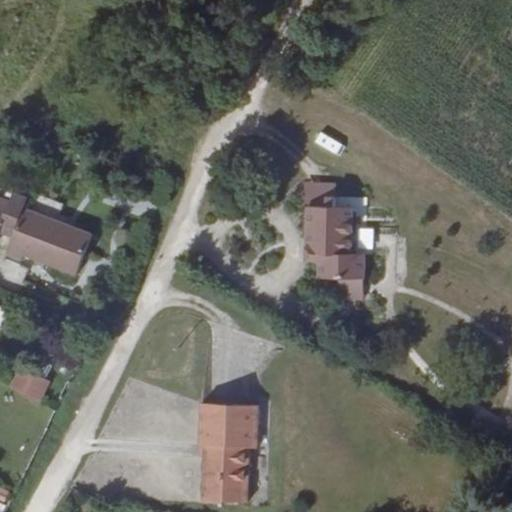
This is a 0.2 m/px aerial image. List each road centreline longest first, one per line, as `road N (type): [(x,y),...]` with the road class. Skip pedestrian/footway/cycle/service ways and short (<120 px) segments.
road 1 (residential): [(237,112),(37,511)]
road 2 (track): [(294,0),(237,112)]
